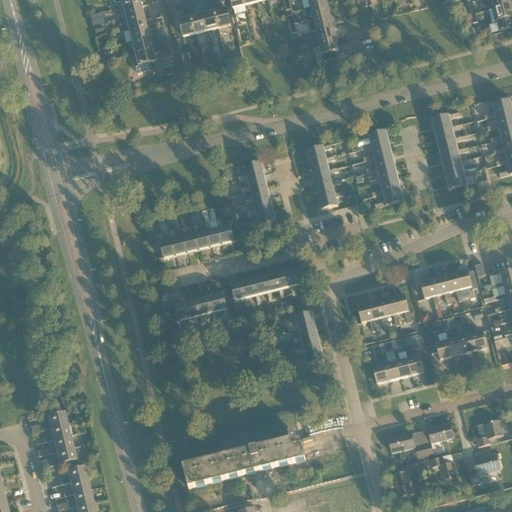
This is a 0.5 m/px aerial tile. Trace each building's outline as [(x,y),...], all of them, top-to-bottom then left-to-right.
[(111,0),(113,3),(116,5),(121,3),(123,9),(151,2),(150,0),(111,0)] [(219,30),(212,2),(211,0),(206,0),(210,14),(203,16),(207,33),(219,30)] [(230,0),(233,10),(245,7),(243,0),(230,0)] [(310,9),(328,5),(326,0),(308,0),(310,9)] [(491,0),(494,11),(511,6),(510,0),(491,0)] [(212,2),(219,30),(231,27),(227,10),(219,12),(217,1),(212,2)] [(125,20),(143,16),(141,9),(152,6),(151,2),(123,9),(125,20)] [(309,22),(331,17),(328,5),(310,9),(306,10),(309,22)] [(207,33),(203,16),(196,17),(193,6),(188,8),(196,36),(207,33)] [(511,29),(511,7),(511,6),(494,11),(489,12),(492,24),(497,23),(500,32),(511,29)] [(184,39),(196,36),(188,8),(184,9),(187,20),(179,22),(181,30),(181,31),(182,31),(184,39)] [(128,32),(157,25),(156,20),(145,23),(143,16),(125,20),(128,32)] [(316,33),(334,29),(331,17),(309,22),(311,34),(316,32),(316,33)] [(131,44),(149,39),(147,32),(158,30),(157,25),(128,32),(131,44)] [(94,28),(95,35),(103,34),(102,27),(94,28)] [(319,44),(337,40),(334,29),(316,33),(319,44)] [(134,55),(162,48),(161,43),(151,46),(149,39),(131,44),(134,55)] [(337,40),(319,44),(312,46),(314,50),(320,49),(324,63),(337,60),(335,53),(340,52),(337,40)] [(138,76),(142,75),(143,73),(149,72),(148,65),(155,63),(153,56),(164,53),(162,48),(134,55),(137,67),(136,67),(134,72),(138,76)] [(207,68),(208,76),(215,74),(213,67),(207,68)] [(174,76),(173,68),(165,69),(167,77),(174,76)] [(497,118),(511,114),(511,107),(511,102),(494,106),(496,115),(485,118),(486,121),(497,119),(497,118)] [(500,130),(511,126),(511,114),(497,118),(497,119),(499,127),(488,129),(489,133),(500,131),(500,130)] [(453,129),(452,129),(451,121),(461,119),(460,115),(433,121),(436,133),(453,129)] [(455,141),(453,133),(464,130),(463,126),(452,129),(453,129),(436,133),(439,145),(455,141)] [(503,142),(511,139),(511,126),(500,130),(500,131),(502,138),(491,141),(492,145),(503,142)] [(373,149),(390,145),(387,133),(370,137),(372,146),(361,149),(362,152),(373,150),(373,149)] [(458,153),(458,152),(456,145),(467,142),(466,138),(455,141),(439,145),(441,157),(458,153)] [(506,153),(511,151),(511,139),(503,142),(505,150),(494,153),(495,156),(506,154),(506,153)] [(376,161),(393,157),(390,145),(373,149),(373,150),(375,158),(364,160),(365,164),(376,162),(376,161)] [(327,161),(325,153),(333,151),(332,147),(308,153),(311,165),(327,161)] [(461,165),(461,164),(459,156),(470,154),(469,150),(458,152),(458,153),(441,157),(444,169),(461,165)] [(508,165),(511,164),(511,151),(506,153),(506,154),(508,162),(496,164),(497,168),(509,165),(508,165)] [(379,173),(396,169),(393,157),(376,161),(376,162),(378,169),(367,172),(368,176),(379,173)] [(330,173),(330,172),(328,165),(336,163),(335,159),(327,161),(311,165),(314,177),(330,173)] [(464,176),(462,168),(473,165),(472,161),(461,164),(461,165),(444,169),(447,180),(464,176)] [(249,180),(265,176),(262,164),(246,168),(248,177),(239,179),(240,183),(249,181),(249,180)] [(500,180),(511,176),(511,164),(508,165),(509,165),(510,173),(499,176),(500,180)] [(382,185),(398,180),(396,169),(379,173),(381,181),(370,184),(371,188),(382,185)] [(333,184),(332,184),(330,176),(339,174),(338,170),(330,172),(330,173),(314,177),(317,188),(333,184)] [(450,192),(467,188),(465,179),(476,177),(475,173),(464,176),(447,180),(450,192)] [(252,192),(267,188),(265,176),(249,180),(249,181),(251,188),(242,191),(243,195),(252,192)] [(384,196),(401,192),(398,180),(382,185),(384,193),(373,195),(374,199),(384,196)] [(335,196),(333,188),(342,186),(341,182),(332,184),(333,184),(317,188),(320,200),(335,196)] [(255,204),(270,200),(267,188),(252,192),(254,200),(245,202),(246,206),(255,204)] [(377,211),(404,204),(401,192),(384,196),(386,204),(376,207),(377,211)] [(323,212),(338,208),(336,200),(345,198),(344,194),(335,196),(320,200),(323,212)] [(257,216),(273,212),(270,200),(255,204),(257,212),(248,214),(249,218),(257,216)] [(252,230),(276,224),(273,212),(257,216),(259,224),(251,226),(252,230)] [(220,230),(224,246),(236,243),(232,227),(223,229),(221,221),(217,222),(219,230),(220,230)] [(211,232),(209,224),(206,225),(208,233),(212,249),(224,246),(220,230),(219,230),(211,232)] [(208,233),(200,235),(198,227),(194,228),(196,236),(200,252),(212,249),(208,233)] [(196,236),(188,238),(186,230),(182,231),(184,239),(185,239),(189,255),(200,252),(196,236)] [(185,239),(184,239),(177,241),(175,233),(171,234),(173,242),(177,258),(189,255),(185,239)] [(173,242),(165,244),(163,236),(159,237),(165,261),(177,258),(173,242)] [(476,268),(479,280),(487,278),(484,266),(476,268)] [(295,288),(296,288),(303,286),(305,295),(309,294),(303,269),(291,272),(295,288)] [(298,297),(296,288),(295,288),(291,272),(280,275),(283,291),(284,291),(292,289),(294,298),(298,297)] [(461,293),(464,303),(471,301),(475,300),(473,292),(469,274),(469,273),(457,276),(461,293)] [(478,290),(474,273),(469,274),(473,292),(478,290)] [(505,288),(511,286),(511,273),(502,276),(504,284),(493,287),(494,291),(505,288)] [(286,300),(284,291),(283,291),(280,275),(268,278),(272,294),(280,292),(282,301),(286,300)] [(464,303),(461,293),(457,276),(445,279),(449,296),(449,295),(457,294),(460,304),(464,303)] [(274,302),(272,294),(268,278),(256,281),(260,297),(268,295),(270,303),(274,302)] [(452,306),(449,295),(449,296),(445,279),(433,281),(437,298),(438,298),(446,296),(448,307),(452,306)] [(263,305),(260,297),(256,281),(244,284),(248,300),(249,300),(257,298),(259,306),(263,305)] [(441,309),(438,298),(437,298),(433,281),(421,284),(425,301),(434,299),(437,310),(440,309),(441,309)] [(251,308),(249,300),(248,300),(244,284),(232,287),(236,303),(245,301),(247,309),(251,308)] [(485,306),(497,303),(507,300),(511,298),(511,286),(505,288),(507,296),(484,302),(485,306)] [(216,314),(224,312),(226,321),(230,320),(224,295),(212,298),(216,314)] [(398,317),(398,316),(406,315),(409,325),(413,324),(406,297),(394,300),(398,317)] [(218,323),(216,314),(212,298),(200,301),(204,317),(205,317),(213,315),(215,324),(218,323)] [(510,311),(511,311),(511,298),(507,300),(509,308),(499,311),(500,314),(510,312),(510,311)] [(401,327),(398,316),(398,317),(394,300),(382,303),(386,320),(386,319),(394,317),(397,328),(401,327)] [(207,326),(205,317),(204,317),(200,301),(189,304),(193,320),(201,318),(203,327),(207,326)] [(389,330),(386,319),(386,320),(382,303),(370,306),(374,323),(375,322),(383,320),(385,331),(389,330)] [(195,329),(193,320),(189,304),(177,307),(181,323),(189,321),(192,330),(195,329)] [(378,333),(375,322),(374,323),(370,306),(358,309),(362,325),(371,323),(374,334),(378,333)] [(503,326),(511,323),(511,311),(510,311),(510,312),(511,317),(511,319),(502,322),(503,326)] [(300,331),(316,327),(313,315),(297,319),(299,327),(290,329),(291,333),(300,331)] [(472,337),(476,354),(488,351),(484,334),(476,336),(473,325),(469,326),(472,337)] [(302,342),(319,338),(316,327),(300,331),(302,339),(293,341),(294,345),(303,343),(302,342)] [(472,337),(464,339),(461,328),(460,328),(457,329),(460,340),(465,357),(476,354),(472,337)] [(460,340),(452,342),(450,331),(446,332),(448,343),(449,343),(453,360),(465,357),(460,340)] [(449,343),(448,343),(441,345),(438,334),(428,336),(433,356),(439,354),(441,362),(453,360),(449,343)] [(495,342),(503,340),(502,334),(493,336),(495,342)] [(305,354),(321,350),(319,338),(302,342),(303,343),(304,350),(296,353),(297,356),(305,354)] [(404,342),(406,350),(410,349),(409,348),(414,347),(412,340),(411,340),(404,342)] [(409,361),(413,378),(425,375),(421,358),(420,358),(413,360),(410,349),(406,350),(409,361)] [(300,368),(324,362),(321,350),(305,354),(307,362),(299,364),(300,368)] [(409,361),(401,363),(398,352),(394,353),(397,364),(402,381),(413,378),(409,361)] [(397,364),(389,366),(387,355),(383,356),(385,367),(386,367),(390,384),(402,381),(397,364)] [(386,367),(385,367),(378,369),(375,358),(371,359),(378,387),(390,384),(386,367)] [(47,418),(48,418),(49,426),(41,428),(42,432),(51,430),(67,426),(64,414),(47,418)] [(478,428),(481,440),(478,441),(480,449),(491,446),(490,441),(504,438),(500,422),(485,426),(478,428)] [(431,445),(424,446),(427,458),(435,456),(432,446),(447,442),(454,440),(450,425),(443,427),(428,431),(428,432),(431,445)] [(44,440),(45,444),(54,442),(70,438),(67,426),(51,430),(52,438),(44,440)] [(427,458),(424,446),(416,448),(412,434),(390,440),(394,455),(416,450),(419,460),(427,458)] [(57,454),(73,449),(70,438),(54,442),(55,450),(47,452),(48,456),(57,454)] [(340,439),(320,444),(323,455),(343,450),(340,439)] [(298,448),(287,451),(292,471),(303,468),(298,448)] [(57,454),(58,461),(50,464),(51,468),(76,461),(73,449),(57,454)] [(343,450),(323,455),(325,467),(346,462),(343,450)] [(287,451),(276,454),(281,474),(292,471),(287,451)] [(276,454),(264,457),(270,477),(281,474),(276,454)] [(477,472),(470,474),(473,487),(481,485),(479,476),(501,471),(497,455),(475,461),(477,472)] [(264,457),(253,460),(258,480),(270,477),(264,457)] [(445,466),(443,459),(430,462),(431,470),(439,468),(443,483),(459,479),(455,464),(445,466)] [(253,460),(242,463),(247,483),(258,480),(253,460)] [(346,462),(325,467),(328,478),(348,473),(346,462)] [(242,463),(231,466),(236,486),(247,483),(242,463)] [(408,473),(393,476),(399,500),(415,496),(410,475),(420,473),(418,465),(407,468),(408,473)] [(231,466),(220,469),(225,489),(236,486),(231,466)] [(71,484),(87,480),(84,468),(67,472),(69,480),(61,482),(62,486),(71,484)] [(189,470),(192,492),(199,491),(196,469),(189,470)] [(220,469),(209,472),(214,492),(225,489),(220,469)] [(348,473),(328,478),(331,489),(351,485),(348,473)] [(73,496),(90,492),(87,480),(71,484),(72,492),(64,494),(65,498),(73,496)] [(351,485),(331,489),(333,501),(353,496),(351,485)] [(76,508),(93,503),(90,492),(73,496),(75,503),(67,506),(68,510),(76,508)] [(353,496),(333,501),(336,511),(356,507),(353,496)] [(8,511),(6,503),(0,504),(0,511),(8,511)] [(95,511),(93,503),(76,508),(77,511),(95,511)]
